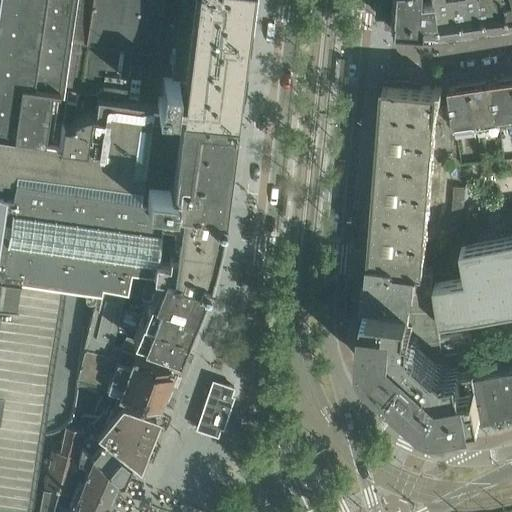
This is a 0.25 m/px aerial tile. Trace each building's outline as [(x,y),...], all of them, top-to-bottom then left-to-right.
[(182,0),(0,0),(0,131),(60,141),(68,90),(136,98),(136,100),(158,102),(158,94),(162,94),(165,76),(173,77),(182,0)] [(175,106),(235,113),(236,110),(232,110),(245,0),(182,0),(173,77),(165,76),(162,94),(158,94),(158,102),(175,104),(175,106)] [(431,0),(390,0),(390,17),(395,23),(431,26),(435,26),(431,0)] [(431,0),(435,26),(458,23),(454,0),(431,0)] [(454,0),(458,23),(481,19),(478,0),(454,0)] [(478,0),(481,19),(503,16),(500,0),(478,0)] [(511,0),(500,0),(503,16),(511,14),(511,0)] [(494,78),(501,124),(511,121),(511,73),(502,75),(502,77),(494,78)] [(472,79),(479,127),(501,124),(494,78),(486,79),(486,77),(472,79)] [(479,127),(472,79),(458,81),(459,83),(451,85),(457,130),(479,127)] [(395,265),(425,267),(438,86),(384,82),(370,257),(395,260),(395,265)] [(144,196),(158,102),(136,100),(136,98),(68,90),(60,141),(0,131),(0,174),(14,177),(15,175),(85,187),(85,188),(144,196)] [(144,196),(165,199),(224,208),(235,113),(175,106),(175,104),(158,102),(144,196)] [(69,262),(66,281),(100,289),(103,278),(110,280),(128,285),(133,264),(158,265),(165,266),(205,282),(209,273),(214,262),(217,249),(219,242),(223,224),(225,209),(224,209),(224,208),(165,199),(144,196),(85,188),(85,187),(15,175),(14,177),(0,174),(0,282),(4,253),(69,262)] [(455,186),(449,266),(458,267),(465,187),(455,186)] [(460,277),(436,281),(442,318),(511,305),(511,235),(463,244),(468,276),(460,277)] [(69,262),(4,253),(0,282),(0,504),(33,509),(66,281),(69,262)] [(395,260),(370,257),(369,268),(370,268),(364,338),(362,338),(362,344),(363,349),(366,355),(368,359),(372,362),(372,361),(423,407),(422,408),(429,412),(433,414),(437,415),(442,416),(446,415),(446,414),(483,407),(476,367),(469,330),(441,336),(432,284),(433,268),(425,267),(395,265),(395,260)] [(158,295),(194,310),(205,282),(165,266),(158,265),(133,264),(128,285),(127,288),(144,292),(158,295)] [(103,278),(100,289),(101,289),(81,378),(104,384),(157,404),(173,364),(178,350),(125,329),(118,327),(123,304),(127,288),(128,285),(110,280),(103,278)] [(123,304),(187,328),(194,310),(158,295),(144,292),(127,288),(123,304)] [(125,329),(178,350),(187,328),(123,304),(118,327),(125,329)] [(511,360),(476,367),(483,407),(511,401),(511,360)] [(210,387),(196,428),(217,435),(220,426),(223,427),(233,395),(231,395),(234,386),(225,384),(223,383),(221,382),(213,379),(211,386),(210,387)] [(102,432),(131,457),(132,455),(148,409),(116,396),(102,432)] [(90,418),(88,427),(84,443),(118,474),(122,476),(131,457),(102,432),(101,434),(90,418)] [(45,491),(94,511),(102,511),(118,474),(84,443),(88,427),(68,424),(63,450),(53,448),(45,491)] [(94,511),(45,491),(41,511),(94,511)]
